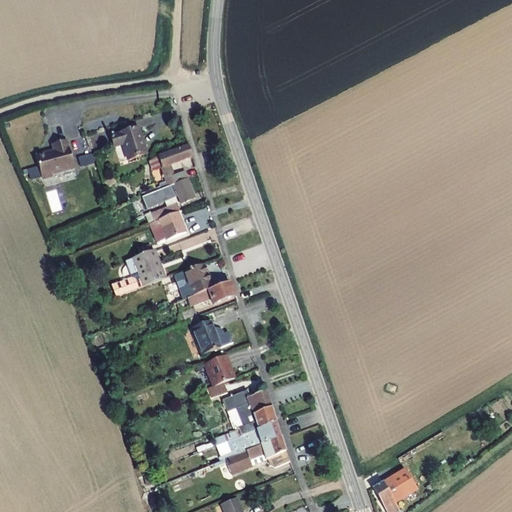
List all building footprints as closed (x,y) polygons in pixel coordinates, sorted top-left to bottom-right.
[(148,153),(138,127),(112,136),(116,148),(124,145),(129,160),(148,153)] [(71,168),(65,140),(50,143),(52,149),(33,153),(37,174),(40,176),(46,176),(49,173),(71,168)] [(189,149),(188,145),(160,157),(155,159),(166,184),(172,182),(187,175),(183,168),(172,172),(169,166),(191,156),(189,149)] [(78,158),(80,168),(93,165),(91,155),(78,158)] [(195,194),(187,175),(172,182),(166,184),(148,193),(141,196),(146,207),(177,193),(180,200),(195,194)] [(179,210),(180,210),(177,202),(151,213),(154,220),(179,210)] [(154,220),(151,222),(158,239),(167,236),(168,238),(187,229),(179,210),(154,220)] [(145,252),(156,248),(154,241),(142,246),(145,252)] [(168,275),(157,247),(156,248),(145,252),(137,256),(142,269),(135,272),(136,275),(115,283),(120,294),(148,283),(168,275)] [(142,269),(137,256),(129,258),(135,272),(142,269)] [(208,260),(179,271),(189,294),(217,282),(208,260)] [(234,294),(229,281),(207,290),(211,299),(212,303),(234,294)] [(222,349),(211,322),(193,330),(204,356),(222,349)] [(249,363),(244,351),(225,358),(231,371),(249,363)] [(214,387),(226,382),(224,375),(211,381),(214,387)] [(230,391),(226,382),(214,387),(210,388),(214,398),(230,391)] [(229,405),(269,388),(269,386),(252,392),(250,385),(225,396),(229,405)] [(269,388),(229,405),(237,426),(241,424),(242,425),(240,425),(241,426),(222,434),(225,440),(240,433),(243,432),(245,431),(242,425),(259,417),(256,410),(274,403),(271,394),(269,388)] [(278,416),(274,403),(256,410),(259,417),(242,425),(245,431),(258,426),(278,416)] [(259,430),(263,439),(283,431),(278,416),(258,426),(259,430)] [(263,439),(252,444),(246,446),(252,461),(273,453),(274,455),(289,449),(283,431),(263,439)] [(292,459),(289,449),(274,455),(277,465),(292,459)] [(404,472),(372,491),(384,511),(398,511),(395,506),(403,501),(395,487),(408,479),(404,472)] [(246,511),(239,493),(221,500),(226,511),(246,511)]
